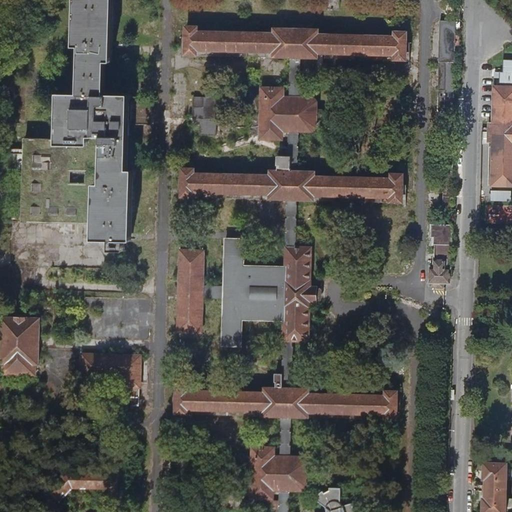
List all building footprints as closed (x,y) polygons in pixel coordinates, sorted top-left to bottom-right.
[(123,176),(124,128),(142,129),(143,109),(132,108),(132,105),(125,105),(125,89),(105,88),(105,100),(101,100),(102,68),(108,69),(109,50),(110,0),(103,0),(69,0),(69,12),(68,56),(74,56),(72,103),(56,102),(56,111),(55,146),(22,145),(19,230),(86,231),(86,244),(127,246),(129,177),(123,176)] [(451,128),(453,17),(437,17),(435,107),(441,107),(441,128),(451,128)] [(258,145),(285,157),(268,157),(268,176),(192,175),(192,170),(180,169),(179,197),(191,197),(191,193),(267,194),(267,200),(282,200),(281,267),(244,267),(244,247),(225,247),(224,289),(201,288),(201,255),(177,254),(176,334),(199,334),(200,298),(223,299),(222,341),(242,342),(242,322),(279,323),(279,375),(270,375),(270,384),(272,384),(272,390),(261,390),(261,393),(185,392),(185,387),(173,387),(173,417),(253,418),(253,412),(261,412),(261,418),(277,418),(277,460),(270,460),(270,452),(246,451),(245,501),(269,501),(269,494),(275,494),(274,511),(347,511),(345,506),(337,509),(335,505),(335,490),(323,490),(323,493),(309,503),(320,509),(320,511),(284,511),(285,498),(295,497),(299,493),(299,461),(297,457),(288,457),(288,418),(305,418),(305,414),(378,415),(378,421),(392,421),(392,393),(380,393),(380,396),(306,395),(306,390),(290,390),(290,339),(305,339),(305,304),(312,304),(312,290),(307,290),(307,252),(293,251),(294,200),(311,201),(312,196),(385,197),(385,203),(399,203),(399,176),(386,176),(386,179),(312,178),(312,173),(296,173),(296,134),(305,134),(310,129),(310,95),(297,95),(298,57),(316,58),(316,54),(391,55),(391,60),(403,60),(403,32),(391,32),(391,37),(316,36),(316,30),(272,29),(272,33),(195,32),(195,26),(183,26),(183,54),(195,54),(195,50),(271,51),(271,57),(286,57),(286,97),(285,129),(285,149),(261,139),(256,137),(244,137),(196,156),(189,156),(190,128),(198,128),(198,138),(214,139),(215,97),(193,96),(193,118),(181,118),(181,127),(181,164),(195,164),(245,145),(258,145)] [(285,129),(286,97),(280,97),(280,89),(256,89),(256,137),(261,139),(261,137),(279,137),(279,129),(285,129)] [(511,125),(490,125),(489,157),(511,157),(511,125)] [(448,213),(449,142),(440,142),(438,212),(448,213)] [(492,190),(492,199),(511,198),(511,190),(511,189),(492,190)] [(448,286),(448,227),(429,227),(429,240),(433,240),(433,271),(428,271),(428,286),(448,286)] [(35,367),(37,322),(0,320),(0,376),(31,377),(32,367),(35,367)] [(444,420),(445,350),(435,350),(433,420),(444,420)] [(135,409),(137,360),(81,358),(81,378),(115,379),(114,400),(119,400),(118,409),(135,409)] [(441,467),(441,426),(433,425),(432,467),(441,467)] [(120,507),(120,459),(108,459),(108,476),(61,475),(44,494),(56,505),(70,489),(107,490),(107,507),(120,507)] [(504,511),(506,469),(484,468),(482,511),(504,511)] [(438,511),(439,497),(432,497),(431,511),(438,511)]
